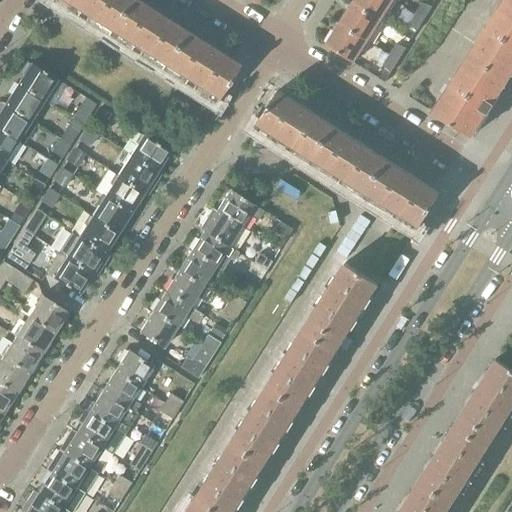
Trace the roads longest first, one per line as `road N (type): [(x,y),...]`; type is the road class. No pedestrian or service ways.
road 1 (residential): [(0,473),(275,47)]
road 2 (secondary): [(501,187),(296,511)]
road 3 (secondary): [(335,511),(511,233)]
road 4 (residential): [(501,187),(275,47)]
